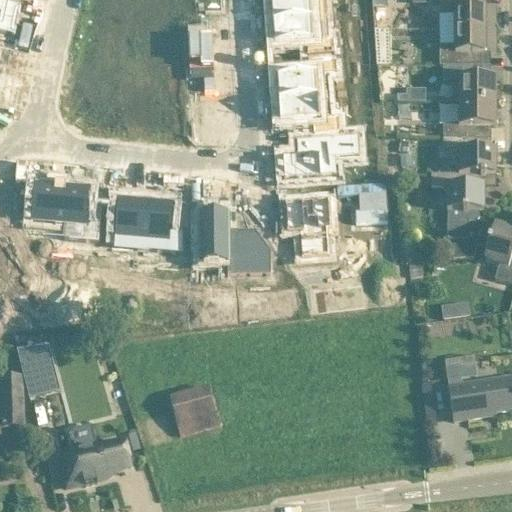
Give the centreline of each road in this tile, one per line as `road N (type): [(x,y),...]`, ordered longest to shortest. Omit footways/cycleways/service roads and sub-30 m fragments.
road 1 (residential): [(26,138),(245,176),(235,0)]
road 2 (tertiary): [(300,511),(511,483)]
road 3 (residential): [(64,0),(26,138)]
